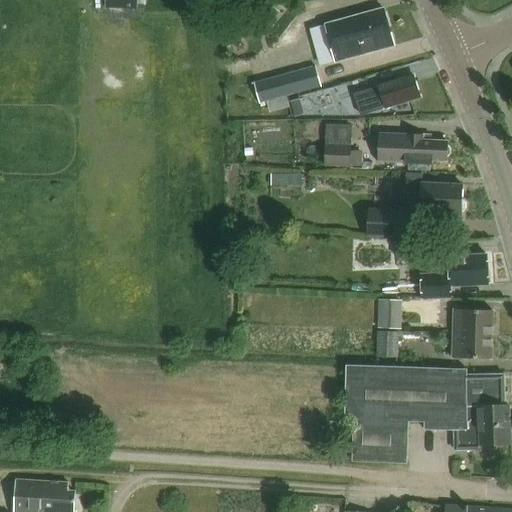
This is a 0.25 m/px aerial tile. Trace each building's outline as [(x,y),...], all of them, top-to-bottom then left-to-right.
[(280,12),(267,2),(257,15),(269,25),(280,12)] [(384,10),(327,25),(337,62),(394,46),(384,10)] [(314,66),(255,82),(260,102),(319,86),(314,66)] [(377,89),(368,92),(374,111),(383,108),(383,110),(403,104),(402,102),(421,96),(421,93),(423,90),(421,85),(418,84),(416,77),(397,83),(396,81),(377,87),(377,89)] [(351,125),(326,125),(325,168),(363,169),(363,152),(351,151),(351,125)] [(378,163),(407,164),(432,166),(432,162),(448,162),(449,142),(423,141),(424,136),(380,134),(378,163)] [(272,199),(302,199),(302,176),(273,175),(272,199)] [(370,210),(369,237),(419,239),(421,215),(462,217),(462,212),(465,210),(465,203),(463,201),(464,186),(422,184),(421,193),(403,192),(402,212),(370,210)] [(395,240),(395,258),(443,257),(442,239),(395,240)] [(450,274),(419,275),(420,300),(453,298),(452,287),(488,286),(488,283),(489,283),(489,272),(487,272),(487,256),(449,257),(450,274)] [(400,330),(401,301),(377,300),(376,329),(400,330)] [(454,334),(493,336),(494,311),(455,310),(454,334)] [(378,333),(377,359),(399,359),(400,333),(378,333)] [(492,360),(493,336),(454,334),(453,358),(492,360)] [(346,367),(345,420),(354,420),(353,462),(408,464),(409,423),(425,423),(425,430),(455,431),(455,451),(482,451),(482,445),(511,446),(511,407),(504,407),(505,377),(467,376),(467,369),(346,367)] [(328,443),(351,444),(351,423),(329,422),(328,443)] [(11,481),(8,511),(68,511),(70,494),(62,494),(63,486),(11,481)]
